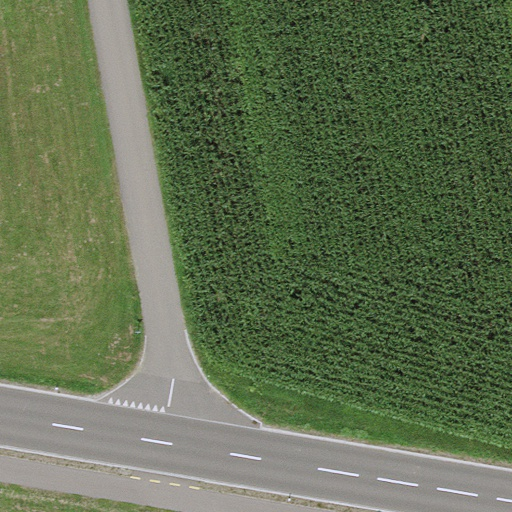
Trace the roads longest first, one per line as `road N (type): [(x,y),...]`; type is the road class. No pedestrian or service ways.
road 1 (residential): [(108,0),(175,375),(164,444)]
road 2 (tertiary): [(164,444),(511,502)]
road 3 (tertiary): [(0,416),(164,444)]
